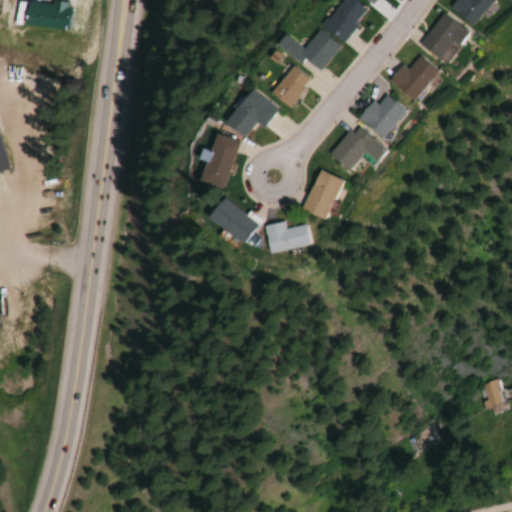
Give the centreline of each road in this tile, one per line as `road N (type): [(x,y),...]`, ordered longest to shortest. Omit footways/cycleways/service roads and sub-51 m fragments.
road 1 (primary): [(37,511),(65,403),(126,0)]
road 2 (residential): [(242,180),(412,0)]
